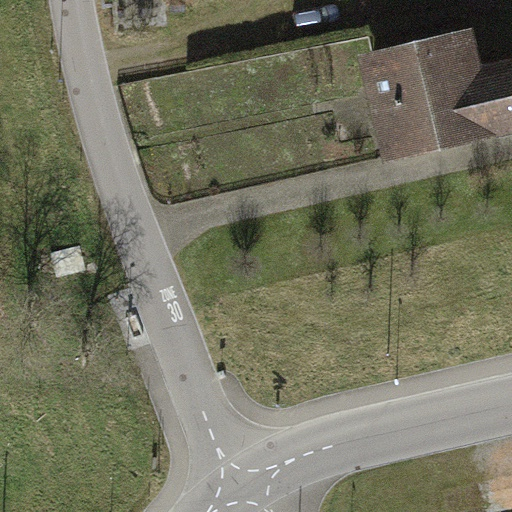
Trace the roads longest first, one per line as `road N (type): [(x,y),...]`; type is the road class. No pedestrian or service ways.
road 1 (residential): [(74,0),(83,58),(138,232),(218,439),(244,483)]
road 2 (residential): [(244,483),(319,450),(511,401)]
